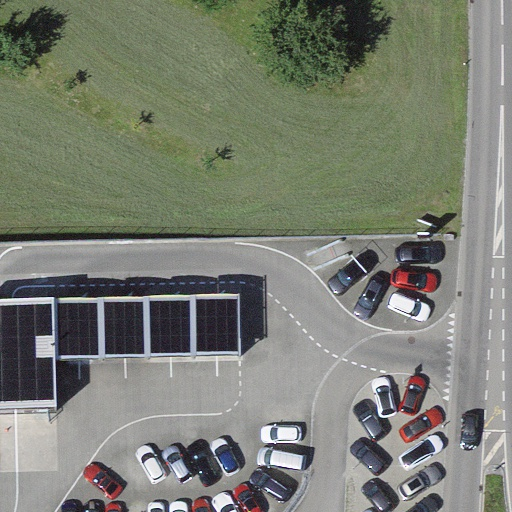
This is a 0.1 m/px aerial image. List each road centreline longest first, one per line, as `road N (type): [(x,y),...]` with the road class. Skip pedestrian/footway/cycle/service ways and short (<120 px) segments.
road 1 (tertiary): [(503,0),(496,364)]
road 2 (tertiary): [(496,364),(464,511)]
